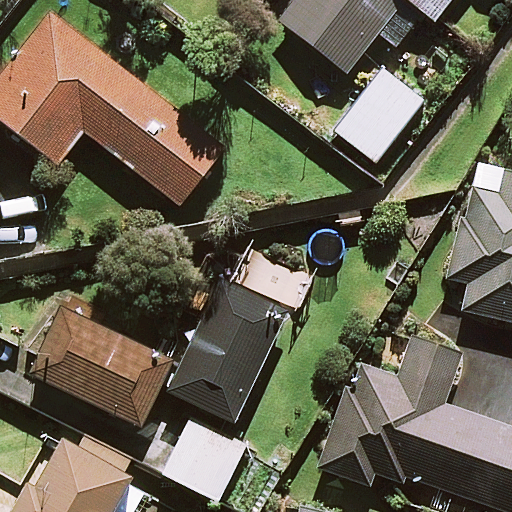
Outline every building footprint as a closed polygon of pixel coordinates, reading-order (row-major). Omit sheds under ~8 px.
[(302,0),(286,21),(347,70),(378,30),(397,45),(424,11),(435,20),(450,0),(302,0)] [(223,146),(50,11),(0,74),(0,116),(58,162),(84,128),(179,202),(223,146)] [(424,101),(383,68),(335,128),(375,161),(424,101)] [(468,188),(448,274),(470,280),(464,306),(511,317),(511,172),(504,170),(498,196),(468,188)] [(285,310),(222,278),(169,386),(232,418),(285,310)] [(172,358),(62,304),(30,369),(141,422),(172,358)] [(355,365),(321,467),(374,484),(380,465),(511,507),(511,510),(511,511),(511,425),(443,403),(460,350),(415,336),(400,380),(355,365)] [(245,442),(190,417),(164,472),(218,498),(245,442)] [(109,511),(134,467),(65,429),(27,497),(0,481),(0,511),(109,511)]
